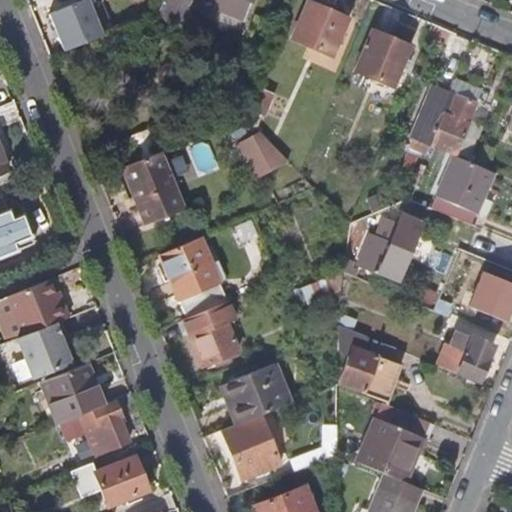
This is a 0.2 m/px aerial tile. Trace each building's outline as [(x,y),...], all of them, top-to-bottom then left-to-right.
[(249,0),(209,0),(214,2),(212,7),(241,20),(249,0)] [(64,54),(103,38),(88,1),(49,17),(64,54)] [(346,22),(307,6),(292,42),(331,58),(346,22)] [(373,30),(356,71),(393,86),(409,45),(373,30)] [(454,153),(481,91),(455,80),(450,94),(429,86),(408,137),(428,145),(429,142),(454,153)] [(511,145),(511,102),(497,139),(511,145)] [(266,126),(237,142),(256,178),(286,161),(266,126)] [(450,155),(426,208),(466,225),(490,172),(469,163),(450,155)] [(167,195),(178,191),(165,158),(154,162),(167,195)] [(167,195),(154,162),(123,174),(126,180),(121,182),(130,204),(135,201),(141,216),(148,213),(153,227),(187,213),(178,191),(167,195)] [(0,254),(31,242),(13,195),(0,200),(0,254)] [(148,213),(141,216),(146,230),(153,227),(148,213)] [(418,226),(399,218),(388,245),(367,236),(355,266),(376,274),(395,282),(418,226)] [(389,228),(376,223),(372,235),(384,240),(389,228)] [(225,305),(199,238),(158,255),(184,321),(225,305)] [(316,299),(338,290),(340,273),(311,285),(316,299)] [(464,313),(499,327),(511,296),(511,289),(480,276),(464,313)] [(51,292),(46,279),(5,297),(11,310),(52,294),(51,292)] [(301,306),(316,299),(311,285),(296,291),(301,306)] [(54,299),(52,294),(11,310),(21,334),(57,319),(66,315),(59,297),(54,299)] [(184,321),(189,333),(231,316),(226,304),(225,305),(184,321)] [(233,322),(231,316),(189,333),(191,339),(190,339),(201,367),(235,353),(224,326),(233,322)] [(31,377),(69,361),(61,343),(58,336),(63,334),(57,319),(21,334),(14,337),(31,377)] [(362,393),(361,395),(378,403),(386,406),(400,370),(357,352),(363,336),(335,324),(334,351),(345,356),(335,381),(362,393)] [(444,344),(435,366),(454,374),(456,370),(474,377),(487,347),(456,333),(450,347),(444,344)] [(66,341),(63,334),(58,336),(61,343),(66,341)] [(37,379),(54,422),(56,421),(101,402),(84,360),(37,379)] [(224,404),(232,423),(256,414),(285,403),(271,363),(225,382),(232,400),(224,404)] [(217,386),(224,404),(232,400),(225,382),(217,386)] [(118,412),(112,398),(101,402),(56,421),(62,438),(77,433),(85,452),(121,439),(112,415),(118,412)] [(410,465),(426,423),(386,406),(378,403),(354,463),(383,475),(404,484),(412,466),(410,465)] [(276,461),(256,414),(232,423),(219,428),(239,477),(276,461)] [(288,457),(293,470),(315,461),(310,448),(288,457)] [(40,464),(45,477),(77,464),(72,451),(40,464)] [(132,455),(90,471),(103,504),(145,487),(132,455)] [(412,511),(421,491),(404,484),(383,475),(367,511),(412,511)] [(312,511),(300,482),(249,502),(253,511),(312,511)]
